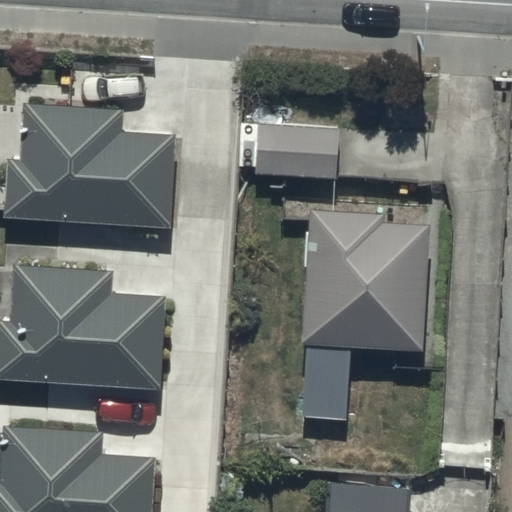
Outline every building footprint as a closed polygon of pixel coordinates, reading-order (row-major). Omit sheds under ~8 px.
[(20,161),(5,160),(2,220),(169,228),(173,136),(120,134),(121,109),(22,105),(20,161)] [(338,128),(255,126),(253,176),(337,179),(338,128)] [(382,218),(308,213),(298,345),(420,354),(425,227),(381,223),(382,218)] [(8,321),(0,320),(0,379),(157,391),(163,299),(110,295),(112,274),(12,267),(8,321)] [(99,455),(100,431),(5,428),(4,446),(0,446),(0,511),(150,511),(153,457),(99,455)] [(406,511),(408,486),(328,482),(325,511),(406,511)]
